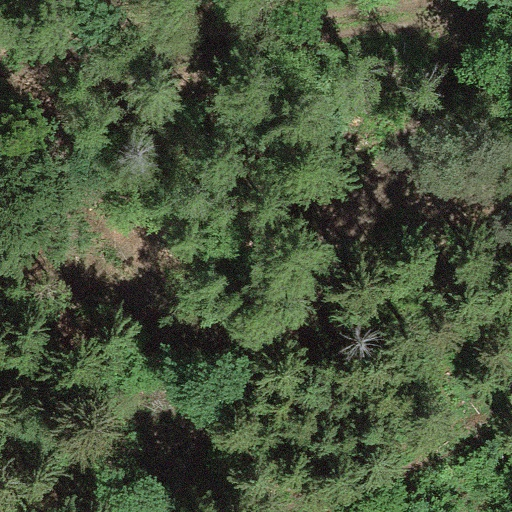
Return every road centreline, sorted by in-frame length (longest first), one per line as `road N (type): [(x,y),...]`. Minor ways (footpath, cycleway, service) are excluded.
road 1 (track): [(161,511),(204,399),(348,246),(443,71),(503,0)]
road 2 (track): [(476,0),(335,39),(0,59)]
